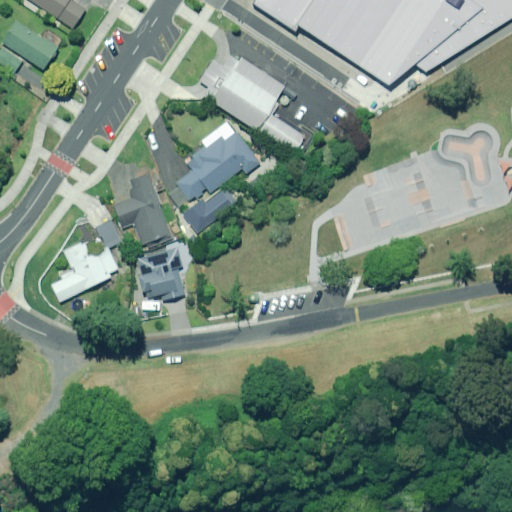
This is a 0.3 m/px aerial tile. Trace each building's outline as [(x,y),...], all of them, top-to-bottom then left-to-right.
[(31,0),(73,27),(85,8),(73,0),(31,0)] [(511,0),(254,0),(251,7),(295,35),(298,30),(388,90),(414,68),(425,75),(511,20),(511,0)] [(17,21),(2,44),(0,47),(0,61),(18,73),(27,59),(44,71),(59,48),(53,44),(57,39),(45,31),(41,37),(17,21)] [(223,67),(212,61),(198,83),(207,88),(201,98),(259,133),(280,97),(248,77),(253,69),(231,55),(223,67)] [(307,137),(273,115),(262,132),(296,154),(307,137)] [(260,162),(237,131),(226,139),(224,137),(210,147),(208,144),(186,161),(193,171),(177,183),(190,201),(208,188),(210,192),(244,168),(247,172),(260,162)] [(171,235),(148,173),(129,180),(135,198),(115,205),(124,227),(134,223),(143,246),(171,235)] [(113,214),(104,200),(95,206),(104,220),(113,214)] [(121,241),(111,220),(97,227),(108,248),(121,241)] [(202,235),(197,223),(186,227),(191,240),(202,235)] [(89,258),(82,243),(65,251),(74,270),(52,281),(61,301),(121,273),(109,248),(89,258)] [(183,266),(179,248),(138,259),(142,276),(140,276),(144,292),(152,290),(154,296),(173,291),(175,297),(186,294),(179,267),(183,266)]
